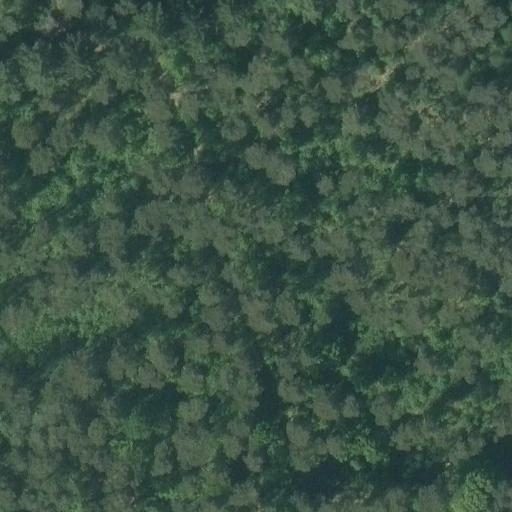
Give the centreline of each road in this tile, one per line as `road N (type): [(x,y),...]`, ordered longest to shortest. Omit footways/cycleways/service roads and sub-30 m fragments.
road 1 (track): [(308,511),(148,32)]
road 2 (track): [(0,81),(246,0)]
